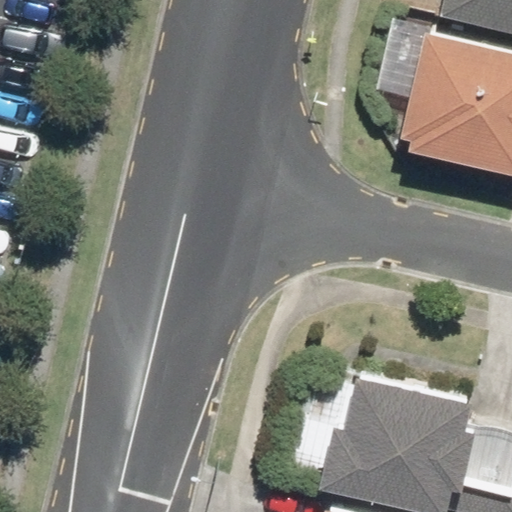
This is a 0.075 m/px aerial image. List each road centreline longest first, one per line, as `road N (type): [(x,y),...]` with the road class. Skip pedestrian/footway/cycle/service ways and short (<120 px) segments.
road 1 (residential): [(201,177),(117,511)]
road 2 (residential): [(201,177),(511,250)]
road 3 (residential): [(237,0),(201,177)]
